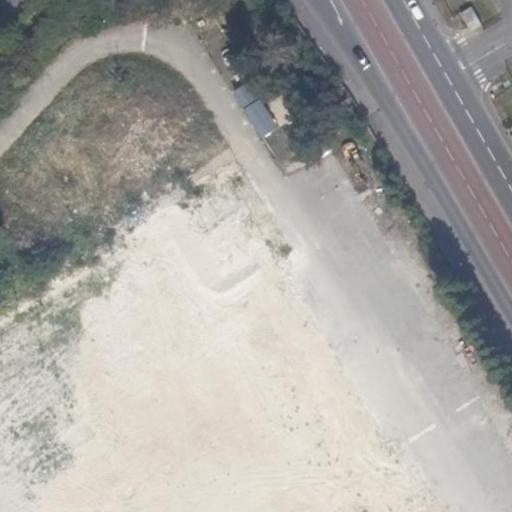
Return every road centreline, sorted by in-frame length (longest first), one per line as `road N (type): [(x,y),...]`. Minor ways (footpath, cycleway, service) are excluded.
road 1 (secondary): [(324,0),(511,310)]
road 2 (secondary): [(511,192),(400,0)]
